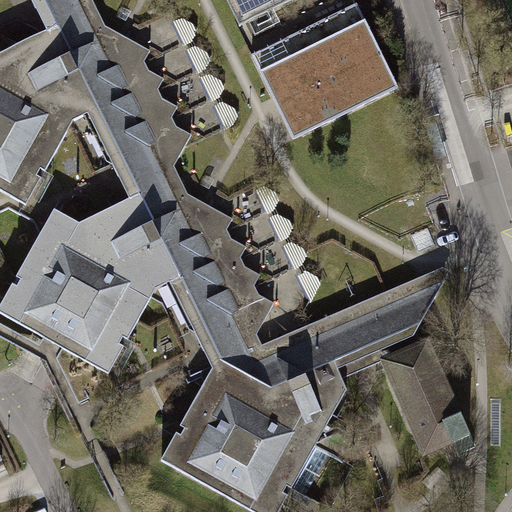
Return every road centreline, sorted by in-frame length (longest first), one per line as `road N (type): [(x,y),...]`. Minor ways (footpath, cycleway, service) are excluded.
road 1 (residential): [(420,0),(511,275)]
road 2 (track): [(0,419),(11,442),(75,463),(154,435)]
